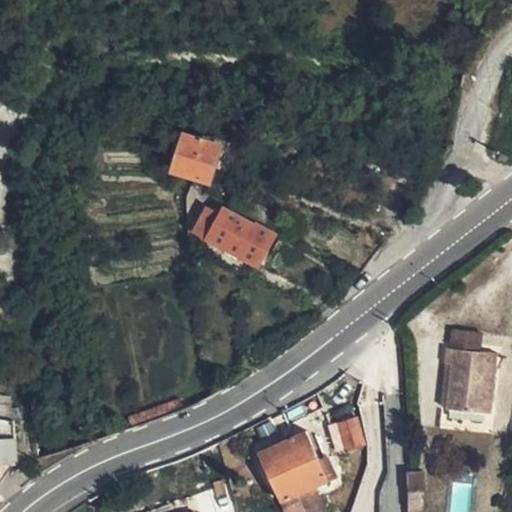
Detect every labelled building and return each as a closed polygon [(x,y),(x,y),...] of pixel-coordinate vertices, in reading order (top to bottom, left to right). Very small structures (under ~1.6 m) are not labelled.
[(452,32),(457,32),(460,27),(459,23),(457,21),(454,20),(449,21),(447,25),(448,30),(452,32)] [(219,155),(189,144),(178,172),(210,184),(219,155)] [(230,204),(257,217),(263,203),(237,188),(230,204)] [(256,258),(270,228),(219,207),(216,212),(203,208),(194,230),(256,258)] [(455,330),(452,344),(482,350),(484,336),(455,330)] [(482,350),(452,344),(449,358),(456,359),(450,400),(448,408),(491,416),(501,354),(482,350)] [(456,359),(449,358),(443,399),(450,400),(456,359)] [(7,382),(0,380),(0,420),(11,423),(7,382)] [(136,431),(185,410),(180,398),(131,420),(136,431)] [(0,439),(14,439),(13,423),(11,423),(0,420),(0,439)] [(352,424),(329,431),(339,462),(361,453),(352,424)] [(295,469),(309,498),(337,483),(326,462),(320,466),(306,438),(259,462),(260,466),(282,454),(291,471),(295,469)] [(0,466),(16,462),(14,439),(0,439),(0,466)] [(284,511),(309,498),(295,469),(291,471),(282,454),(260,466),(284,511)] [(422,476),(405,476),(406,497),(420,497),(422,496),(422,476)] [(420,511),(420,497),(406,497),(406,511),(420,511)] [(316,511),(309,498),(284,511),(316,511)]
